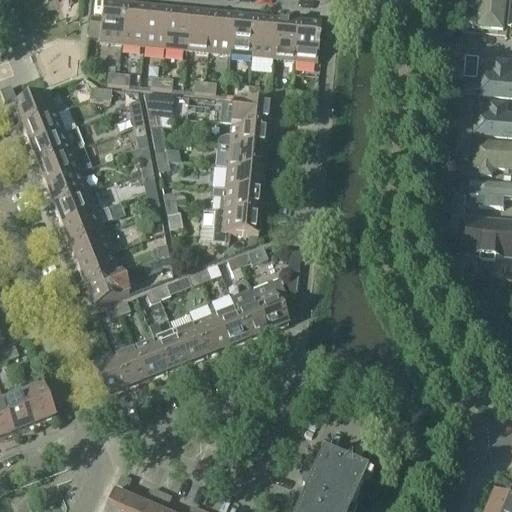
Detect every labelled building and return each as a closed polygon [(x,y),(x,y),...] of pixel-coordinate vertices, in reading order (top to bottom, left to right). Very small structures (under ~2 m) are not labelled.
[(481,12),(481,33),(503,36),(507,0),(470,0),(469,12),(481,12)] [(103,8),(102,22),(91,21),(89,41),(100,42),(99,45),(122,48),(126,11),(103,8)] [(147,13),(126,11),(122,48),(143,50),(147,13)] [(168,15),(147,13),(143,50),(165,52),(168,15)] [(189,17),(168,15),(165,52),(186,54),(189,17)] [(212,19),(189,17),(186,54),(208,56),(212,19)] [(233,21),(212,19),(208,56),(230,58),(233,21)] [(255,23),(233,21),(230,58),(251,60),(255,23)] [(276,25),(255,23),(251,60),(272,62),(276,25)] [(298,27),(276,25),(272,62),(294,64),(298,27)] [(320,29),(298,27),(294,64),(317,67),(320,29)] [(467,59),(465,80),(478,81),(480,61),(467,59)] [(511,65),(485,64),(479,100),(511,104),(511,65)] [(118,88),(119,77),(108,76),(107,87),(118,88)] [(119,77),(118,88),(128,89),(129,78),(119,77)] [(161,92),(162,82),(151,81),(150,91),(161,92)] [(172,83),(162,82),(161,92),(171,93),(172,83)] [(204,97),(205,86),(195,85),(194,96),(204,97)] [(216,87),(205,86),(204,97),(215,98),(216,87)] [(247,101),(248,90),(238,89),(237,100),(247,101)] [(0,94),(4,105),(15,101),(11,90),(0,94)] [(248,90),(247,101),(258,102),(259,91),(248,90)] [(100,103),(101,93),(90,92),(90,102),(100,103)] [(112,94),(101,93),(100,103),(110,104),(112,94)] [(291,105),(292,94),(281,93),(280,104),(291,105)] [(22,129),(57,115),(48,94),(14,108),(22,129)] [(302,95),(292,94),(291,105),(301,106),(302,95)] [(147,112),(149,123),(159,121),(172,122),(174,99),(144,96),(147,112)] [(460,119),(461,119),(459,138),(457,159),(470,160),(472,140),(475,101),(463,99),(462,99),(460,119)] [(219,127),(231,128),(268,131),(270,109),(221,104),(219,127)] [(65,135),(57,115),(22,129),(30,149),(65,135)] [(133,132),(144,130),(142,119),(131,121),(133,132)] [(161,131),(159,121),(149,123),(151,133),(161,131)] [(511,143),(511,125),(496,124),(496,143),(511,143)] [(266,154),(268,131),(231,128),(230,138),(226,138),(218,141),(217,149),(229,150),(266,154)] [(144,130),(133,132),(135,142),(146,140),(144,130)] [(30,149),(38,169),(73,156),(84,151),(76,131),(65,135),(30,149)] [(511,146),(491,144),(478,143),(474,173),(511,176),(511,146)] [(264,174),(266,154),(229,150),(217,149),(215,169),(227,170),(264,174)] [(84,151),(73,156),(38,169),(46,189),(81,176),(92,171),(84,151)] [(155,155),(157,166),(167,164),(165,153),(155,155)] [(140,164),(142,175),(152,173),(150,162),(140,164)] [(169,174),(167,164),(157,166),(159,176),(169,174)] [(262,196),(264,174),(227,170),(225,192),(262,196)] [(152,173),(142,175),(143,185),(154,183),(152,173)] [(88,196),(81,176),(46,189),(54,209),(88,196)] [(511,211),(511,189),(473,188),(471,210),(511,211)] [(262,196),(225,192),(213,191),(212,201),(219,202),(219,212),(260,216),(262,196)] [(96,216),(96,215),(88,196),(54,209),(62,230),(96,216)] [(163,199),(165,209),(176,207),(174,197),(163,199)] [(466,200),(454,198),(452,218),(450,238),(462,240),(466,200)] [(148,208),(150,219),(161,217),(159,206),(148,208)] [(165,209),(167,219),(167,220),(169,234),(183,232),(180,216),(178,217),(176,207),(165,209)] [(62,230),(70,250),(105,236),(101,228),(112,223),(107,211),(96,215),(96,216),(62,230)] [(258,240),(260,216),(219,212),(218,213),(215,213),(212,246),(225,247),(226,237),(249,239),(248,251),(257,247),(258,240)] [(161,217),(150,219),(152,229),(162,227),(161,217)] [(467,258),(511,263),(511,228),(471,223),(467,258)] [(112,256),(105,236),(70,250),(78,270),(112,256)] [(156,251),(158,262),(169,260),(167,249),(156,251)] [(263,250),(238,261),(242,271),(251,267),(251,269),(268,263),(263,250)] [(120,277),(112,256),(78,270),(86,290),(120,277)] [(169,260),(158,262),(160,272),(171,270),(169,260)] [(231,275),(242,271),(238,261),(227,265),(231,275)] [(207,273),(197,277),(201,287),(211,283),(207,273)] [(129,297),(120,277),(86,290),(94,311),(129,297)] [(191,291),(201,287),(197,277),(187,281),(191,291)] [(279,283),(251,294),(268,336),(288,328),(278,303),(286,299),(279,283)] [(166,289),(156,293),(160,303),(170,299),(166,289)] [(150,307),(160,303),(156,293),(146,297),(150,307)] [(230,301),(233,310),(247,345),(268,336),(251,294),(250,295),(250,293),(230,301)] [(126,305),(116,309),(120,319),(130,315),(126,305)] [(110,323),(120,319),(116,309),(106,313),(110,323)] [(233,310),(213,318),(227,353),(247,345),(233,310)] [(213,318),(192,326),(206,361),(227,353),(213,318)] [(71,327),(75,337),(85,333),(81,323),(71,327)] [(192,326),(172,334),(186,369),(206,361),(192,326)] [(172,334),(152,342),(166,377),(186,369),(172,334)] [(152,342),(132,350),(146,385),(166,377),(152,342)] [(4,353),(8,363),(18,359),(14,349),(4,353)] [(132,350),(112,358),(126,393),(146,385),(132,350)] [(0,366),(8,363),(4,353),(0,354),(0,366)] [(126,393),(112,358),(91,366),(105,401),(126,393)] [(42,388),(21,397),(34,429),(55,421),(42,388)] [(21,397),(1,405),(14,437),(34,429),(21,397)] [(1,405),(0,405),(0,442),(14,437),(1,405)] [(301,506),(314,511),(352,511),(367,479),(321,459),(313,478),(305,475),(301,479),(301,485),(309,488),(301,506)] [(121,479),(117,489),(127,493),(131,483),(121,479)] [(147,502),(157,506),(161,496),(152,492),(147,502)] [(489,511),(511,511),(511,494),(508,501),(497,496),(489,511)] [(106,511),(130,511),(134,504),(114,495),(106,511)] [(171,501),(161,496),(157,506),(167,510),(171,501)]
